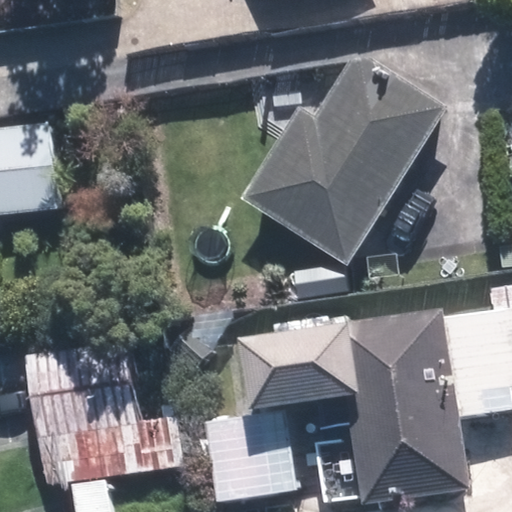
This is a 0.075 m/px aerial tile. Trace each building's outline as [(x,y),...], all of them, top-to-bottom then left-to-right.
[(246,198),(349,264),(450,106),(361,49),(320,114),(306,105),(246,198)] [(0,135),(0,222),(71,214),(62,128),(0,135)] [(0,341),(16,339),(6,265),(0,265),(0,341)] [(360,494),(361,502),(467,487),(458,415),(511,408),(508,386),(511,385),(511,283),(482,288),(486,309),(442,314),(442,309),(350,321),(351,329),(251,342),(260,411),(367,397),(369,410),(360,410),(363,419),(351,422),(354,444),(325,448),(333,498),(360,494)] [(220,305),(177,348),(202,373),(245,330),(220,305)] [(40,357),(58,488),(193,469),(187,420),(153,426),(143,344),(40,357)] [(303,449),(216,467),(225,511),(312,493),(303,449)] [(87,487),(90,511),(123,511),(119,483),(87,487)]
